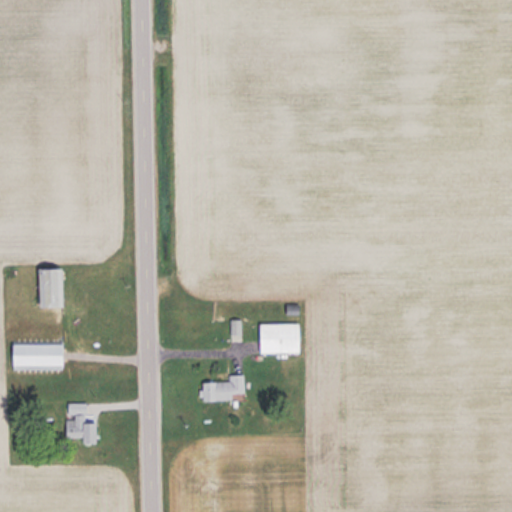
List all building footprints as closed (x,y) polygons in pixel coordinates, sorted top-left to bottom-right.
[(64,306),(64,267),(41,267),(41,306),(64,306)] [(301,322),(261,322),(261,353),(301,353),(301,322)] [(63,340),(13,340),(13,368),(63,368),(63,340)] [(204,381),(204,399),(234,399),(233,392),(245,392),(245,373),(229,373),(229,380),(204,381)] [(87,402),(68,402),(68,438),(83,438),(83,442),(98,442),(98,412),(87,412),(87,402)]
